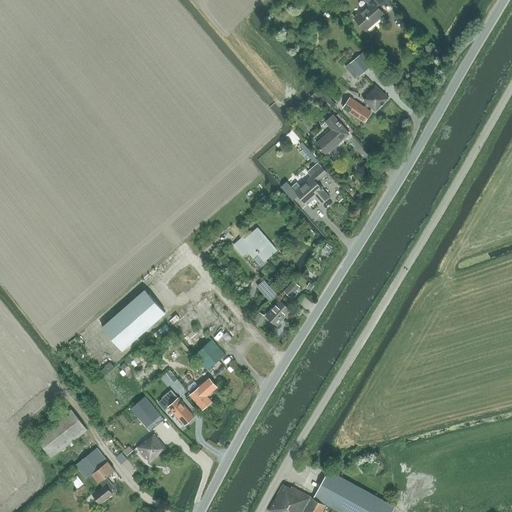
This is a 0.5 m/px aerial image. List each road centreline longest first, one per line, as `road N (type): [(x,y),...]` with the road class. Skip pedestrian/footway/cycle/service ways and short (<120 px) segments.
road 1 (unclassified): [(203,511),(251,417),(507,0)]
road 2 (tertiary): [(260,511),(511,93)]
